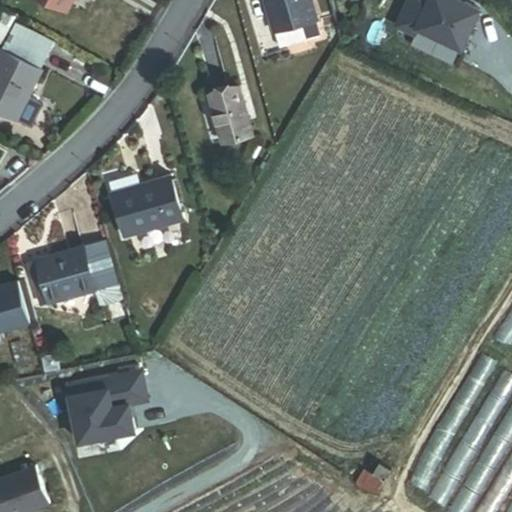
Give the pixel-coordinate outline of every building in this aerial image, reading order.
[(42,0),(67,13),(73,0),(42,0)] [(266,0),(281,50),(322,38),(310,0),(266,0)] [(416,0),(404,28),(422,36),(426,29),(470,49),(488,10),(466,0),(416,0)] [(41,71),(48,57),(10,37),(3,52),(41,71)] [(0,115),(14,123),(41,71),(3,52),(0,56),(0,115)] [(41,71),(54,78),(61,63),(48,57),(41,71)] [(224,142),(254,134),(240,86),(211,94),(224,142)] [(138,187),(135,175),(107,183),(111,195),(138,187)] [(122,237),(180,220),(168,178),(138,187),(111,195),(122,237)] [(38,260),(39,263),(31,265),(37,287),(45,284),(51,305),(97,292),(118,286),(121,285),(109,239),(38,260)] [(31,298),(25,278),(19,280),(25,300),(31,298)] [(0,336),(0,330),(31,322),(25,300),(19,280),(0,285),(0,343),(2,343),(0,336)] [(45,284),(37,287),(43,307),(51,305),(45,284)] [(118,286),(97,292),(101,307),(106,308),(119,304),(123,301),(118,286)] [(37,320),(31,298),(25,300),(31,322),(37,320)] [(99,411),(104,387),(64,390),(76,446),(134,428),(124,399),(99,411)] [(33,464),(0,475),(0,511),(25,511),(48,507),(33,464)]
